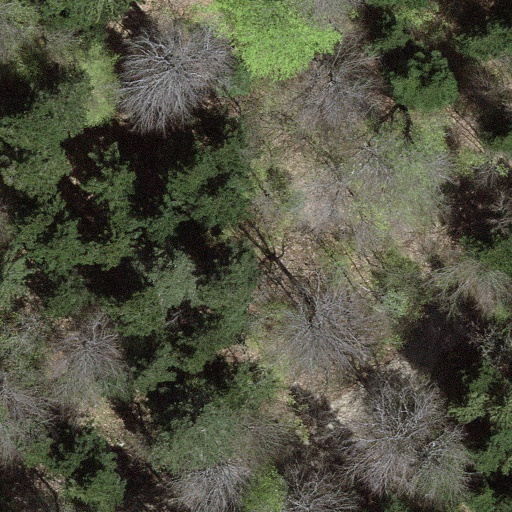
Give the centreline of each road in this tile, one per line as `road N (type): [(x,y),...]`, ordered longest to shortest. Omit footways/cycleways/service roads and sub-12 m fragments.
road 1 (track): [(427,313),(417,255),(349,123),(227,0)]
road 2 (track): [(126,511),(339,407),(413,348),(427,313)]
